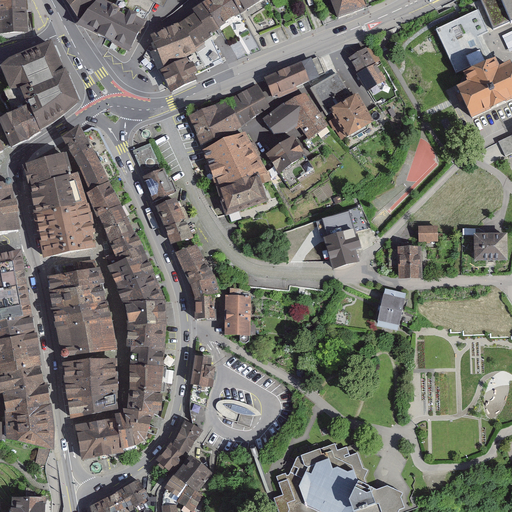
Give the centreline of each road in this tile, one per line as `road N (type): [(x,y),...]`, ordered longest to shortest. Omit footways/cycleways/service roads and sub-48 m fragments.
road 1 (residential): [(184,326),(260,362),(354,424),(406,436),(422,465),(485,458),(511,432)]
road 2 (residential): [(159,108),(197,202),(237,259),(263,271),(363,277)]
road 3 (primary): [(415,0),(159,108)]
road 4 (residential): [(511,187),(478,162),(458,162),(372,251),(363,277)]
road 5 (primary): [(29,244),(42,279),(68,447)]
road 6 (primary): [(93,485),(141,465),(169,430),(184,326)]
road 7 (primary): [(184,326),(120,140)]
road 8 (primary): [(81,118),(18,162),(29,244)]
road 9 (residential): [(363,277),(412,286),(505,281)]
road 10 (residential): [(204,0),(152,34),(137,60),(131,109)]
